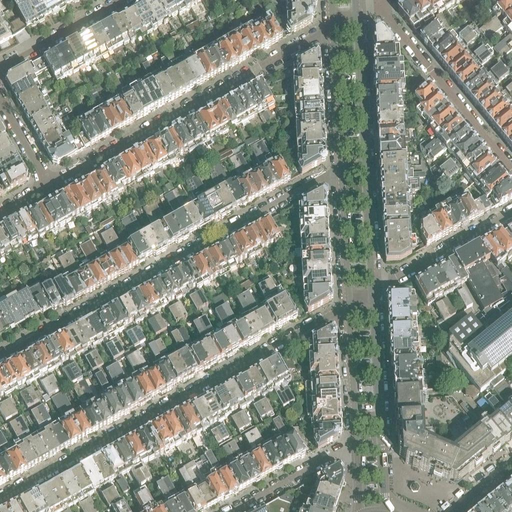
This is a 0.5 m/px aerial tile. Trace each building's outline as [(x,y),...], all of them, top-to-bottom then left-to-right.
[(48,17),(38,0),(27,0),(26,1),(38,25),(44,21),(44,19),(48,17)] [(59,13),(52,0),(38,0),(48,17),(52,15),(54,16),(59,13)] [(69,5),(66,0),(52,0),(59,13),(65,9),(66,7),(69,5)] [(167,21),(155,0),(152,0),(151,1),(148,0),(144,2),(144,5),(158,29),(163,25),(164,26),(169,23),(167,21)] [(178,15),(169,0),(155,0),(167,21),(178,15)] [(191,8),(186,0),(169,0),(178,15),(179,17),(192,9),(191,8)] [(314,2),(313,0),(285,0),(286,12),(314,10),(316,8),(316,4),(314,2)] [(433,20),(432,18),(420,0),(411,0),(399,7),(398,7),(397,11),(398,12),(415,33),(420,30),(423,32),(418,36),(420,38),(429,31),(425,26),(433,20)] [(445,12),(436,0),(420,0),(432,18),(437,15),(438,17),(445,12)] [(455,5),(451,0),(436,0),(445,12),(455,5)] [(503,19),(511,12),(511,0),(508,0),(492,14),(495,18),(478,31),(482,36),(499,22),(497,20),(501,17),(503,19)] [(492,14),(508,0),(494,0),(486,7),(492,14)] [(38,25),(26,1),(20,5),(19,2),(13,5),(21,19),(26,29),(30,27),(32,28),(38,25)] [(158,29),(144,5),(133,11),(145,31),(150,28),(153,32),(158,29)] [(312,23),(311,18),(314,18),(314,10),(286,12),(287,30),(290,35),(312,23)] [(145,31),(133,11),(129,13),(126,12),(122,15),(122,17),(134,38),(140,35),(142,38),(147,35),(145,31)] [(507,32),(511,27),(511,12),(503,19),(500,23),(499,22),(482,36),(487,42),(487,41),(490,45),(491,45),(493,44),(489,39),(503,28),(507,32)] [(134,38),(122,17),(118,19),(115,18),(111,21),(123,41),(127,39),(131,45),(136,42),(134,38)] [(286,38),(281,28),(277,30),(269,17),(261,22),(274,44),(282,40),(286,38)] [(13,37),(26,29),(21,19),(8,26),(0,30),(0,45),(14,38),(13,37)] [(123,41),(111,21),(100,27),(114,51),(124,46),(122,42),(123,41)] [(274,44),(261,22),(250,28),(263,50),(274,44)] [(445,41),(438,34),(442,31),(437,24),(429,31),(420,38),(431,52),(445,41)] [(439,62),(463,43),(473,33),(477,30),(473,25),(462,34),(458,30),(452,35),(452,36),(445,41),(431,52),(439,62)] [(114,51),(100,27),(89,33),(100,54),(105,51),(108,55),(114,51)] [(511,27),(507,32),(510,36),(493,49),(498,54),(511,42),(511,27)] [(263,50),(250,28),(237,36),(250,58),(263,50)] [(398,51),(382,31),(382,32),(378,32),(375,34),(374,34),(374,42),(374,45),(375,53),(398,51)] [(250,58),(237,36),(235,32),(231,35),(233,37),(226,41),(239,64),(250,58)] [(100,54),(89,33),(78,40),(91,64),(96,62),(93,58),(100,54)] [(468,54),(464,49),(476,40),(475,39),(477,37),(473,33),(463,43),(439,62),(447,71),(468,54)] [(194,59),(182,39),(182,38),(178,41),(177,41),(187,58),(181,61),(196,88),(206,82),(194,59)] [(91,64),(78,40),(66,46),(77,67),(83,63),(85,68),(91,64)] [(239,64),(226,41),(215,47),(228,70),(239,64)] [(502,59),(511,50),(511,42),(498,54),(500,57),(502,59)] [(454,80),(490,51),(493,48),(491,45),(490,45),(488,46),(484,50),(483,49),(471,58),(468,54),(447,71),(454,80)] [(77,67),(66,46),(55,52),(68,77),(73,74),(71,70),(77,67)] [(228,70),(215,47),(204,53),(217,76),(228,70)] [(196,88),(181,61),(175,64),(167,50),(162,53),(185,94),(196,88)] [(399,61),(398,51),(375,53),(373,53),(374,65),(400,63),(399,61)] [(483,72),(479,68),(491,59),(490,57),(493,55),(490,51),(454,80),(462,90),(483,72)] [(68,77),(55,52),(43,59),(49,70),(55,79),(60,76),(63,80),(68,77)] [(185,94),(162,53),(160,55),(163,60),(160,61),(166,71),(167,71),(168,74),(163,77),(175,100),(185,94)] [(217,76),(204,53),(194,59),(206,82),(217,76)] [(320,74),(319,62),(319,57),(315,54),(313,55),(296,64),(296,68),(292,68),(292,75),(320,74)] [(34,78),(38,75),(39,76),(49,70),(43,59),(8,78),(7,84),(11,92),(34,79),(34,78)] [(175,100),(163,77),(160,73),(155,77),(147,63),(142,66),(150,80),(164,106),(175,100)] [(403,77),(403,69),(403,63),(400,63),(374,65),(375,78),(403,77)] [(470,99),(488,84),(488,83),(494,79),(504,70),(502,68),(500,65),(486,76),(483,72),(462,90),(470,99)] [(477,108),(498,91),(494,87),(508,75),(506,73),(504,70),(494,79),(497,82),(493,85),(492,85),(491,86),(488,84),(470,99),(477,108)] [(154,112),(139,85),(133,74),(131,75),(132,78),(130,79),(135,88),(130,91),(143,117),(154,112)] [(321,87),(320,74),(292,75),(293,95),(308,94),(307,87),(321,87)] [(143,117),(130,91),(129,90),(123,94),(113,77),(112,78),(108,80),(119,99),(133,123),(143,117)] [(404,85),(403,77),(375,78),(375,93),(404,90),(404,85)] [(18,103),(41,90),(34,79),(11,92),(18,103)] [(164,106),(150,80),(144,84),(143,83),(139,85),(154,112),(164,106)] [(435,95),(428,87),(425,82),(416,87),(417,90),(419,94),(414,98),(421,107),(435,95)] [(277,105),(273,97),(270,98),(261,83),(249,90),(254,99),(250,102),(257,115),(258,114),(259,117),(261,116),(265,122),(270,120),(266,113),(261,116),(260,113),(266,109),(267,111),(275,107),(277,105)] [(484,117),(511,94),(511,85),(501,95),(498,91),(477,108),(484,117)] [(322,107),(321,87),(307,87),(308,94),(293,95),(294,109),(322,107)] [(23,113),(47,100),(41,90),(18,103),(23,113)] [(257,115),(250,102),(254,99),(249,90),(234,99),(247,122),(255,117),(254,116),(257,115)] [(405,99),(405,96),(408,95),(408,90),(404,91),(404,90),(375,93),(376,104),(402,102),(401,99),(405,99)] [(511,109),(511,108),(509,105),(511,102),(511,94),(484,117),(492,126),(511,109)] [(433,114),(443,105),(435,95),(421,107),(422,108),(416,113),(421,119),(422,117),(428,124),(437,118),(433,114)] [(133,123),(119,99),(113,103),(114,105),(107,109),(105,107),(98,111),(111,135),(133,123)] [(247,122),(234,99),(223,105),(229,114),(223,117),(230,130),(240,124),(241,125),(247,122)] [(30,124),(53,111),(47,100),(23,113),(26,117),(30,124)] [(402,111),(402,108),(402,102),(376,104),(377,120),(388,119),(388,115),(402,114),(410,114),(410,110),(402,111)] [(230,130),(223,117),(229,114),(223,105),(208,113),(221,137),(229,132),(228,131),(230,130)] [(435,136),(455,119),(443,105),(433,114),(437,118),(428,124),(431,128),(430,130),(435,136)] [(323,120),(322,107),(294,109),(295,122),(323,120)] [(72,113),(69,109),(61,114),(63,118),(72,113)] [(511,124),(511,109),(492,126),(499,135),(511,124)] [(35,135),(59,121),(53,111),(30,124),(35,135)] [(111,135),(98,111),(91,115),(92,117),(85,121),(84,119),(77,123),(84,135),(91,147),(111,135)] [(221,137),(208,113),(197,119),(202,128),(197,131),(204,144),(214,138),(215,140),(221,137)] [(403,124),(402,114),(388,115),(388,119),(377,120),(377,126),(378,132),(403,131),(403,124)] [(204,144),(197,131),(202,128),(197,119),(182,128),(195,151),(203,147),(202,145),(204,144)] [(427,158),(463,129),(455,119),(435,136),(438,140),(422,153),(423,154),(422,155),(425,160),(427,158)] [(324,133),(323,120),(295,122),(296,141),(310,140),(310,134),(324,133)] [(41,145),(65,132),(59,121),(35,135),(41,145)] [(507,145),(511,141),(511,124),(499,135),(507,145)] [(195,151),(182,128),(171,134),(176,143),(171,146),(178,159),(179,158),(181,162),(184,160),(180,157),(188,153),(189,155),(195,151)] [(450,155),(470,138),(463,129),(427,158),(431,163),(433,162),(447,151),(450,155)] [(404,144),(403,131),(378,132),(379,145),(404,144)] [(47,155),(71,142),(65,132),(41,145),(47,155)] [(325,151),(324,133),(310,134),(310,140),(296,141),(297,154),(325,151)] [(178,159),(171,146),(176,143),(171,134),(155,143),(168,166),(176,162),(175,160),(178,159)] [(57,166),(91,147),(84,135),(73,141),(76,145),(73,146),(71,142),(47,155),(52,164),(57,166)] [(0,154),(11,148),(5,138),(0,140),(0,154)] [(442,176),(478,147),(470,138),(450,155),(454,159),(439,171),(435,166),(430,171),(434,178),(436,181),(442,176)] [(288,178),(278,158),(273,161),(261,141),(254,145),(279,188),(290,182),(288,178)] [(168,166),(155,143),(145,149),(150,158),(145,161),(151,173),(153,173),(155,176),(155,177),(157,181),(160,179),(161,181),(164,179),(158,170),(162,168),(163,169),(168,166)] [(405,157),(404,150),(404,144),(379,145),(379,159),(405,157)] [(279,188),(254,145),(245,150),(246,153),(249,151),(250,153),(251,152),(261,168),(256,171),(269,194),(279,188)] [(234,156),(244,150),(246,149),(244,146),(232,152),(234,156)] [(466,174),(486,158),(478,147),(442,176),(447,182),(463,170),(466,174)] [(0,168),(17,159),(11,148),(0,154),(0,168)] [(151,173),(145,161),(150,158),(145,149),(129,157),(143,181),(151,176),(150,175),(151,173)] [(229,150),(216,157),(219,164),(233,156),(229,150)] [(323,164),(324,163),(325,161),(325,160),(325,151),(297,154),(298,170),(301,176),(321,165),(323,164)] [(269,194),(256,171),(252,173),(249,170),(240,155),(236,157),(235,157),(259,199),(269,194)] [(259,199),(235,157),(234,156),(228,159),(239,180),(235,182),(248,205),(259,199)] [(143,181),(129,157),(120,163),(125,172),(120,175),(127,187),(135,182),(137,184),(143,181)] [(406,157),(405,157),(379,159),(380,170),(406,169),(406,157)] [(487,179),(497,171),(486,158),(466,174),(465,174),(470,180),(468,182),(468,183),(465,185),(464,185),(460,188),(463,193),(473,184),(474,185),(484,176),(487,179)] [(0,182),(23,170),(17,159),(0,168),(0,182)] [(127,187),(120,175),(125,172),(120,163),(103,172),(117,197),(119,196),(118,195),(124,191),(123,189),(127,187)] [(248,205),(235,182),(230,185),(218,165),(213,168),(236,210),(240,208),(242,208),(248,205)] [(236,210),(213,168),(207,171),(206,172),(218,192),(213,194),(226,217),(232,214),(232,212),(236,210)] [(413,176),(412,169),(406,169),(380,170),(381,182),(418,179),(418,175),(413,176)] [(0,197),(26,183),(28,178),(23,170),(0,182),(4,190),(1,189),(0,189),(0,197)] [(491,196),(506,182),(497,171),(487,179),(484,176),(474,185),(477,189),(479,188),(482,192),(481,193),(486,200),(491,196)] [(117,197),(103,172),(99,174),(98,177),(94,180),(99,190),(94,193),(101,204),(106,211),(110,209),(108,205),(106,206),(103,202),(110,198),(111,200),(117,197)] [(226,217),(213,194),(209,197),(197,177),(191,180),(215,222),(219,219),(221,220),(226,217)] [(419,191),(418,179),(381,182),(381,193),(414,191),(414,192),(419,191)] [(101,204),(94,193),(99,190),(94,180),(85,184),(83,183),(77,186),(91,211),(99,207),(98,205),(101,204)] [(215,222),(191,180),(186,183),(197,203),(192,206),(205,229),(210,226),(211,224),(215,222)] [(511,199),(511,188),(506,182),(491,196),(493,198),(486,203),(491,212),(511,199)] [(173,190),(170,184),(165,187),(168,193),(169,192),(173,190)] [(91,211),(77,186),(73,189),(72,192),(67,194),(73,205),(68,207),(74,218),(84,213),(85,215),(91,211)] [(205,229),(192,206),(187,209),(177,191),(176,191),(175,189),(173,190),(169,192),(193,234),(197,232),(199,232),(205,229)] [(411,202),(411,197),(415,196),(414,192),(414,191),(381,193),(382,204),(411,202)] [(169,192),(168,193),(158,198),(161,202),(166,200),(175,216),(170,219),(183,242),(188,239),(189,236),(193,234),(169,192)] [(326,211),(325,200),(327,198),(327,194),(325,192),(321,192),(302,203),(302,205),(302,206),(298,207),(298,214),(326,211)] [(74,218),(68,207),(73,205),(67,194),(59,199),(57,198),(52,201),(66,225),(73,221),(72,220),(74,218)] [(484,215),(478,204),(476,206),(473,200),(470,202),(467,196),(463,199),(462,197),(454,201),(468,225),(484,215)] [(468,225),(454,201),(452,198),(446,201),(448,206),(440,210),(445,219),(450,216),(457,230),(468,225)] [(491,212),(486,203),(485,200),(478,204),(484,215),(491,212)] [(66,225),(52,201),(47,204),(46,206),(41,209),(47,219),(42,222),(48,232),(58,227),(59,229),(66,225)] [(412,214),(411,202),(382,204),(383,216),(412,214)] [(183,242),(170,219),(165,222),(155,203),(149,206),(161,227),(171,246),(175,244),(177,245),(183,242)] [(171,246),(161,227),(149,206),(148,204),(142,207),(154,228),(148,231),(161,254),(166,251),(167,249),(171,246)] [(48,232),(42,222),(47,219),(41,209),(33,214),(30,213),(26,215),(38,238),(39,240),(46,236),(45,234),(48,232)] [(457,230),(450,216),(445,219),(440,210),(429,216),(442,239),(457,230)] [(327,226),(327,221),(329,219),(328,214),(326,212),(326,211),(298,214),(299,234),(313,233),(313,226),(327,226)] [(410,225),(409,214),(412,214),(383,216),(383,227),(410,225)] [(38,238),(26,215),(15,222),(20,232),(15,235),(21,246),(27,242),(28,244),(38,238)] [(161,254),(148,231),(143,234),(132,215),(127,219),(149,258),(153,256),(155,257),(161,254)] [(149,258),(127,219),(126,219),(125,216),(119,219),(131,241),(127,243),(139,266),(144,263),(145,261),(149,258)] [(442,239),(429,216),(422,220),(424,224),(419,227),(420,236),(426,248),(442,239)] [(282,243),(277,235),(274,230),(269,221),(260,227),(265,237),(259,240),(264,250),(274,245),(275,247),(282,243)] [(21,246),(15,235),(20,232),(15,222),(0,229),(0,230),(12,252),(19,249),(18,247),(21,246)] [(411,236),(410,225),(383,227),(384,238),(411,236)] [(139,266),(127,243),(121,246),(112,230),(111,230),(108,226),(104,228),(128,272),(139,266)] [(328,236),(327,226),(313,226),(313,233),(299,234),(300,246),(328,244),(330,243),(330,238),(328,236)] [(264,250),(259,240),(265,237),(260,227),(243,236),(255,257),(262,253),(261,252),(264,250)] [(128,272),(104,228),(99,231),(101,236),(100,237),(110,253),(105,256),(118,278),(128,272)] [(12,252),(0,230),(0,257),(5,255),(5,256),(12,252)] [(511,247),(509,244),(501,234),(489,240),(506,261),(508,263),(511,259),(511,247)] [(255,257),(243,236),(227,245),(233,254),(238,251),(244,262),(243,262),(246,267),(250,265),(248,261),(255,257)] [(411,248),(411,236),(384,238),(385,249),(411,248)] [(118,278),(105,256),(102,252),(98,255),(91,242),(89,243),(86,238),(83,240),(85,245),(107,284),(118,278)] [(506,261),(489,240),(478,247),(491,260),(497,268),(500,265),(504,270),(500,273),(505,277),(511,285),(511,275),(502,264),(506,261)] [(329,257),(328,245),(328,244),(300,246),(300,247),(297,247),(297,251),(295,251),(295,259),(301,259),(301,258),(329,257)] [(107,284),(85,245),(79,248),(89,265),(84,268),(96,290),(107,284)] [(244,262),(238,251),(233,254),(227,245),(217,250),(229,272),(236,268),(235,267),(243,262),(244,262)] [(497,277),(491,266),(487,262),(491,260),(478,247),(454,260),(467,283),(484,312),(511,296),(511,285),(505,277),(499,280),(506,293),(500,296),(491,280),(497,277)] [(411,256),(411,248),(385,249),(386,264),(400,263),(411,256)] [(229,272),(217,250),(201,259),(207,270),(213,267),(219,278),(229,272)] [(96,290),(84,268),(79,271),(69,254),(63,257),(85,296),(96,290)] [(85,296),(63,257),(58,260),(67,277),(63,280),(75,302),(80,299),(85,296)] [(330,270),(329,265),(331,263),(331,259),(329,257),(301,258),(301,259),(302,276),(289,276),(289,279),(302,278),(315,277),(315,270),(330,270)] [(219,278),(213,267),(207,270),(201,259),(191,265),(203,287),(219,278)] [(467,283),(454,260),(447,264),(448,266),(461,287),(467,283)] [(199,290),(203,287),(191,265),(181,271),(196,297),(205,314),(208,312),(205,308),(208,306),(199,290)] [(472,307),(461,287),(448,266),(444,268),(441,267),(438,269),(437,271),(451,294),(455,292),(464,308),(459,311),(461,313),(472,307)] [(330,281),(330,270),(315,270),(315,277),(302,278),(303,291),(330,289),(332,287),(332,283),(330,281)] [(196,297),(181,271),(170,277),(182,299),(187,296),(197,313),(201,310),(204,314),(205,314),(196,297)] [(444,298),(450,294),(451,294),(437,271),(426,278),(440,300),(451,319),(461,313),(459,311),(453,314),(444,298)] [(178,301),(182,299),(170,277),(160,282),(172,303),(173,306),(182,321),(188,318),(178,301)] [(451,319),(440,300),(426,278),(422,280),(419,279),(416,281),(415,284),(420,293),(428,307),(433,304),(439,315),(433,319),(438,326),(439,326),(444,323),(451,319)] [(288,302),(284,294),(279,297),(269,279),(262,282),(272,299),(286,324),(290,322),(293,323),(296,321),(297,318),(288,302)] [(75,302),(63,280),(52,286),(62,304),(63,307),(65,307),(75,302)] [(168,306),(172,303),(160,282),(149,288),(162,311),(166,308),(176,325),(182,321),(173,306),(169,308),(168,306)] [(286,324),(272,299),(262,282),(257,285),(267,304),(262,307),(276,330),(278,331),(281,329),(282,326),(286,324)] [(50,308),(41,290),(39,288),(37,284),(27,289),(28,291),(39,312),(40,314),(43,315),(46,313),(47,310),(50,308)] [(62,304),(52,286),(51,284),(41,290),(50,308),(51,310),(54,311),(58,309),(58,306),(62,304)] [(149,288),(138,294),(149,314),(151,317),(163,337),(167,335),(165,332),(167,331),(157,314),(162,311),(149,288)] [(307,314),(331,301),(330,289),(303,291),(304,308),(307,314)] [(416,308),(415,302),(411,302),(410,294),(405,294),(405,292),(404,291),(400,290),(395,293),(395,296),(390,296),(387,300),(388,316),(402,315),(402,309),(416,308)] [(39,312),(28,291),(17,297),(30,320),(35,317),(35,314),(39,312)] [(276,330),(262,307),(257,310),(246,291),(241,294),(265,336),(276,330)] [(265,336),(241,294),(240,293),(229,300),(232,304),(236,301),(245,317),(240,319),(254,344),(260,341),(260,339),(265,336)] [(163,337),(151,317),(148,319),(146,316),(149,314),(138,294),(127,300),(140,322),(145,319),(156,339),(151,342),(152,343),(159,339),(163,337)] [(216,307),(227,300),(225,296),(213,302),(216,307)] [(500,378),(511,368),(511,296),(484,312),(482,313),(491,324),(482,333),(470,318),(448,336),(451,340),(449,342),(448,351),(450,353),(448,355),(474,388),(480,395),(489,387),(503,403),(507,408),(508,407),(511,412),(511,392),(504,382),(500,378)] [(30,320),(17,297),(7,302),(19,323),(22,321),(25,322),(30,320)] [(135,325),(140,322),(127,300),(118,306),(128,326),(132,324),(134,326),(130,328),(140,346),(145,343),(135,325)] [(19,323),(7,302),(0,306),(0,314),(9,331),(14,328),(15,325),(19,323)] [(254,344),(240,319),(236,322),(227,306),(222,309),(219,305),(218,306),(242,349),(246,347),(248,347),(254,344)] [(142,349),(140,346),(130,328),(128,326),(118,306),(108,311),(120,333),(124,331),(133,347),(128,350),(131,355),(138,352),(142,349)] [(242,349),(218,306),(214,309),(216,312),(215,313),(221,323),(216,326),(219,332),(232,356),(238,353),(238,351),(242,349)] [(416,320),(416,308),(402,309),(402,315),(388,316),(389,329),(416,327),(416,320)] [(114,337),(119,334),(120,333),(108,311),(98,317),(121,361),(131,355),(128,350),(128,351),(123,354),(114,337)] [(9,331),(0,314),(0,333),(1,333),(4,334),(9,331)] [(121,361),(98,317),(86,324),(98,346),(103,343),(113,361),(113,362),(114,364),(121,361)] [(232,356),(219,332),(214,335),(205,319),(199,322),(207,336),(220,361),(224,359),(226,360),(232,356)] [(220,361),(207,336),(199,322),(193,325),(202,341),(197,344),(210,369),(216,365),(216,363),(220,361)] [(447,329),(444,323),(439,326),(442,332),(447,329)] [(85,350),(98,374),(105,369),(93,349),(98,346),(86,324),(74,330),(85,350)] [(417,340),(416,327),(389,329),(390,347),(404,347),(403,341),(417,340)] [(85,350),(74,330),(62,337),(75,359),(82,355),(92,373),(87,376),(89,379),(94,376),(98,374),(85,350)] [(336,350),(335,333),(332,330),(328,330),(312,339),(312,342),(312,343),(308,343),(308,351),(336,350)] [(198,373),(185,351),(182,352),(181,349),(184,348),(174,331),(169,334),(180,352),(174,356),(188,381),(193,378),(194,376),(198,373)] [(210,369),(197,344),(192,347),(183,331),(177,334),(175,331),(174,331),(184,348),(185,351),(198,373),(202,371),(204,372),(210,369)] [(65,363),(69,361),(71,365),(68,367),(78,385),(82,382),(81,381),(82,380),(72,361),(75,359),(62,337),(54,342),(65,363)] [(188,381),(174,356),(170,358),(159,339),(152,343),(176,386),(181,383),(183,384),(188,381)] [(418,358),(417,340),(403,341),(404,347),(390,347),(391,360),(418,358)] [(61,365),(65,363),(54,342),(43,348),(55,370),(60,368),(70,386),(72,386),(73,388),(78,385),(68,367),(64,369),(61,365)] [(176,386),(152,343),(146,346),(157,365),(153,368),(167,393),(172,390),(172,388),(176,386)] [(55,370),(43,348),(32,354),(46,379),(56,397),(59,395),(58,393),(61,392),(50,373),(55,370)] [(337,362),(336,350),(308,351),(309,371),(322,370),(322,363),(337,362)] [(167,393),(153,368),(148,370),(138,352),(131,355),(155,398),(159,395),(161,396),(167,393)] [(46,379),(32,354),(21,360),(34,383),(39,380),(48,397),(43,399),(45,404),(51,400),(56,397),(46,379)] [(155,398),(131,355),(121,361),(122,364),(127,361),(136,377),(132,380),(146,405),(150,402),(151,400),(155,398)] [(420,358),(418,358),(391,360),(391,367),(393,369),(394,379),(408,379),(408,373),(421,373),(421,372),(420,358)] [(29,385),(34,383),(21,360),(14,364),(10,366),(16,377),(22,387),(25,385),(26,387),(23,389),(35,410),(36,409),(41,407),(29,385)] [(286,386),(290,383),(295,380),(293,376),(285,370),(283,370),(278,361),(275,360),(266,365),(279,388),(281,387),(283,391),(281,392),(290,408),(292,407),(294,403),(295,402),(287,389),(286,386)] [(146,405),(132,380),(127,373),(123,375),(118,367),(122,364),(121,361),(114,364),(110,367),(119,383),(121,382),(123,386),(121,387),(133,410),(138,407),(140,408),(146,405)] [(338,382),(337,362),(322,363),(322,370),(309,371),(310,384),(338,382)] [(277,389),(279,388),(266,365),(257,370),(256,373),(268,396),(274,393),(284,412),(287,416),(284,417),(286,421),(296,415),(292,407),(290,408),(281,392),(279,393),(277,389)] [(22,387),(16,377),(10,366),(0,371),(0,373),(12,395),(17,392),(29,413),(35,410),(23,389),(22,387)] [(133,410),(121,387),(119,383),(110,367),(105,369),(98,374),(107,390),(109,389),(105,383),(108,381),(104,374),(106,373),(115,389),(110,391),(108,392),(122,418),(129,414),(130,412),(133,410)] [(264,398),(268,396),(256,373),(253,372),(249,374),(248,377),(244,379),(256,400),(260,398),(262,401),(258,403),(267,419),(268,421),(271,420),(274,418),(264,398)] [(428,384),(428,383),(430,383),(429,379),(428,380),(427,378),(426,378),(425,372),(421,372),(421,373),(408,373),(408,379),(394,379),(394,384),(392,386),(393,391),(395,393),(396,393),(396,395),(406,394),(421,393),(421,391),(426,390),(426,384),(428,384)] [(7,398),(12,395),(0,373),(0,399),(13,422),(14,421),(18,419),(16,417),(18,416),(7,398)] [(122,418),(108,392),(106,393),(105,392),(107,390),(98,374),(94,376),(104,395),(99,397),(97,398),(112,424),(122,418)] [(258,403),(256,400),(244,379),(241,381),(238,380),(235,382),(234,385),(246,408),(252,405),(261,423),(267,419),(258,403)] [(112,424),(97,398),(94,399),(84,381),(82,382),(78,385),(102,429),(112,424)] [(339,407),(338,382),(310,384),(312,415),(325,415),(325,408),(339,407)] [(102,429),(78,385),(73,388),(72,388),(84,409),(79,411),(92,435),(102,429)] [(241,411),(246,408),(234,385),(222,391),(234,412),(238,410),(240,413),(236,415),(246,433),(248,432),(252,430),(250,427),(250,426),(241,411)] [(480,395),(474,388),(465,389),(465,397),(473,400),(480,395)] [(236,415),(234,412),(222,391),(219,393),(216,393),(213,395),(212,397),(211,397),(225,421),(225,420),(229,418),(239,437),(243,435),(246,433),(236,415)] [(92,435),(79,411),(75,414),(63,393),(59,395),(56,397),(81,441),(92,435)] [(420,420),(419,403),(422,403),(422,401),(421,393),(406,394),(396,395),(396,402),(393,402),(394,410),(396,410),(397,421),(420,420)] [(511,412),(508,407),(507,408),(503,403),(498,407),(489,395),(483,399),(497,416),(511,434),(511,412)] [(81,441),(56,397),(51,400),(63,421),(58,424),(71,447),(81,441)] [(225,421),(211,397),(201,403),(214,426),(224,445),(226,444),(230,442),(220,424),(225,421)] [(13,422),(0,399),(0,415),(1,415),(6,423),(6,422),(7,425),(9,424),(13,422)] [(465,472),(467,475),(471,472),(498,450),(506,443),(489,423),(487,425),(478,432),(452,399),(422,401),(422,403),(419,403),(420,420),(421,446),(418,451),(413,449),(412,453),(402,454),(402,459),(406,461),(405,464),(449,483),(450,480),(457,483),(462,479),(460,477),(465,472)] [(224,445),(214,426),(201,403),(196,406),(194,405),(189,408),(202,433),(207,430),(210,432),(219,449),(221,447),(224,445)] [(340,426),(339,407),(325,408),(325,415),(312,415),(312,428),(340,426)] [(71,447),(58,424),(53,426),(43,408),(37,411),(60,453),(71,447)] [(202,433),(189,408),(173,417),(180,429),(185,426),(192,438),(202,433)] [(60,453),(37,411),(36,409),(35,410),(29,413),(25,415),(26,418),(31,416),(41,433),(36,436),(49,459),(60,453)] [(511,440),(511,434),(497,416),(489,423),(506,443),(510,440),(511,441),(511,440)] [(192,438),(185,426),(180,429),(173,417),(162,423),(175,447),(192,438)] [(299,444),(305,440),(298,429),(291,429),(291,431),(287,434),(286,433),(278,420),(276,417),(274,418),(271,420),(272,423),(281,438),(283,437),(285,441),(283,442),(294,462),(298,459),(301,460),(304,458),(305,456),(299,444)] [(49,459),(36,436),(32,439),(19,418),(18,419),(14,421),(24,441),(37,465),(49,459)] [(421,446),(420,420),(397,421),(397,425),(397,429),(395,429),(396,437),(398,437),(398,445),(401,444),(401,445),(408,445),(409,446),(414,445),(413,449),(418,451),(421,446)] [(37,465),(24,441),(14,421),(13,422),(9,424),(10,426),(9,427),(20,445),(15,448),(27,471),(37,465)] [(175,447),(162,423),(152,429),(158,441),(153,444),(160,456),(175,447)] [(294,462),(283,442),(281,443),(279,439),(281,438),(272,423),(267,427),(274,439),(274,441),(270,443),(284,467),(294,462)] [(338,439),(337,435),(341,435),(340,426),(312,428),(313,445),(315,447),(317,451),(338,439)] [(160,456),(153,444),(158,441),(152,429),(135,438),(148,462),(160,456)] [(284,467),(270,443),(264,447),(256,432),(255,432),(253,429),(252,430),(248,432),(257,447),(259,446),(261,450),(259,451),(272,474),(276,472),(278,473),(282,471),(283,468),(284,467)] [(272,474),(259,451),(257,452),(255,448),(257,447),(248,432),(246,433),(243,435),(245,438),(244,438),(252,453),(248,455),(261,480),(272,474)] [(27,471),(15,448),(14,449),(12,446),(8,448),(0,433),(0,446),(2,451),(6,449),(7,451),(4,453),(16,477),(27,471)] [(148,462),(135,438),(124,444),(137,468),(141,466),(142,467),(138,469),(146,483),(151,480),(143,465),(148,462)] [(261,480),(248,455),(242,459),(241,456),(234,444),(233,445),(231,441),(230,442),(226,444),(235,460),(237,458),(239,462),(237,463),(249,487),(254,484),(256,485),(260,483),(261,480)] [(137,468),(124,444),(113,451),(126,475),(131,472),(139,487),(146,483),(138,469),(134,472),(133,470),(137,468)] [(249,487),(237,463),(235,465),(233,461),(235,460),(226,444),(224,445),(221,447),(223,450),(222,451),(230,466),(225,469),(238,493),(239,493),(249,487)] [(16,477),(4,453),(0,455),(0,452),(2,451),(0,446),(0,471),(6,483),(16,477)] [(126,475),(113,451),(101,457),(114,480),(123,496),(130,492),(121,477),(126,475)] [(238,493),(225,469),(220,472),(210,453),(204,457),(216,478),(227,499),(232,496),(234,497),(238,495),(238,493)] [(110,483),(114,480),(101,457),(90,463),(104,487),(115,506),(117,505),(121,503),(110,483)] [(227,499),(216,478),(204,457),(200,459),(201,462),(195,466),(196,469),(203,481),(217,505),(227,499)] [(104,487),(90,463),(80,469),(93,492),(98,490),(109,510),(111,509),(115,506),(104,487)] [(217,505),(203,481),(199,484),(191,471),(196,469),(195,466),(193,463),(183,469),(184,470),(196,492),(207,510),(217,505)] [(344,484),(343,476),(342,474),(343,471),(341,468),(338,467),(316,479),(318,482),(320,485),(319,488),(316,487),(315,489),(325,493),(327,486),(341,492),(344,484)] [(94,494),(93,492),(80,469),(75,472),(74,475),(70,477),(83,501),(87,498),(88,500),(84,502),(89,511),(97,511),(90,497),(94,494)] [(203,511),(207,510),(196,492),(184,470),(178,474),(189,492),(184,495),(192,511),(203,511)] [(83,501),(70,477),(66,479),(64,478),(61,480),(60,483),(59,483),(72,507),(78,504),(82,511),(89,511),(84,502),(81,504),(80,502),(83,501)] [(192,511),(184,495),(178,498),(168,480),(162,483),(171,498),(172,497),(173,499),(174,498),(175,500),(172,501),(177,511),(192,511)] [(72,507),(59,483),(58,484),(57,482),(54,484),(53,487),(49,489),(61,511),(63,511),(67,510),(67,511),(66,511),(69,511),(68,509),(72,507)] [(511,482),(502,491),(511,503),(511,482)] [(177,511),(172,501),(170,503),(168,502),(170,501),(169,499),(171,498),(162,483),(156,486),(166,504),(161,507),(163,511),(177,511)] [(410,489),(412,493),(417,492),(419,488),(416,484),(411,485),(410,489)] [(335,509),(341,492),(327,486),(325,493),(315,489),(314,492),(312,491),(309,500),(335,509)] [(61,511),(49,489),(46,491),(42,490),(38,492),(48,511),(61,511)] [(163,511),(161,507),(156,510),(145,490),(139,493),(149,511),(163,511)] [(511,511),(511,503),(502,491),(482,508),(485,511),(511,511)] [(48,511),(38,492),(27,499),(34,511),(48,511)] [(149,511),(139,493),(133,497),(141,511),(149,511)] [(291,506),(293,499),(286,496),(278,500),(279,502),(291,506)] [(34,511),(27,499),(17,504),(21,511),(34,511)] [(306,511),(333,511),(335,509),(309,500),(305,510),(305,511),(306,511)] [(128,511),(123,502),(121,503),(117,505),(120,511),(128,511)]
